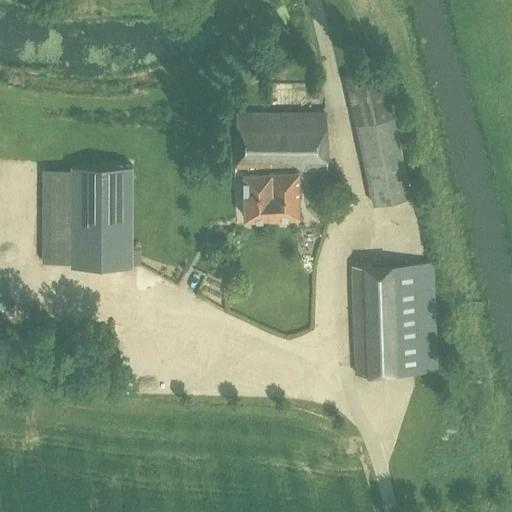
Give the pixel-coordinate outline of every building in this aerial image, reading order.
[(374,71),(345,76),(374,202),(411,194),(383,69),(374,71)] [(236,171),(244,171),(300,171),(327,171),(327,115),(236,115),(236,171)] [(151,273),(173,272),(170,163),(148,163),(151,273)] [(71,266),(131,266),(132,165),(72,165),(71,266)] [(244,171),(244,218),(300,218),(300,171),(244,171)] [(352,266),(355,376),(439,373),(434,264),(352,266)]
